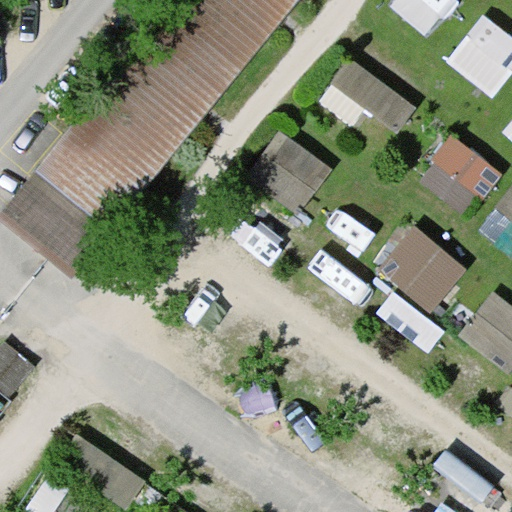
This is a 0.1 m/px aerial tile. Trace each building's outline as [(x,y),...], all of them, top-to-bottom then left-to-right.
[(294,0),(174,0),(37,168),(108,227),(294,0)] [(511,17),(489,2),(455,52),(504,86),(511,74),(511,17)] [(401,124),(423,92),(360,50),(338,82),(401,124)] [(284,121),(258,170),(314,200),(340,151),(284,121)] [(453,126),(429,178),(484,203),(508,151),(453,126)] [(511,187),(488,216),(511,235),(511,187)] [(388,257),(441,301),(479,257),(426,212),(388,257)] [(511,284),(504,278),(469,321),(511,355),(511,284)]
